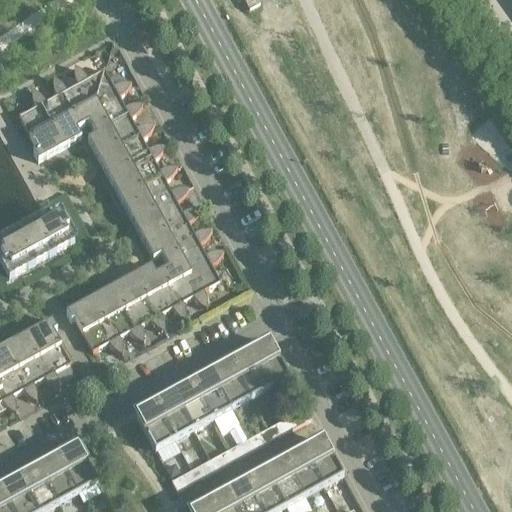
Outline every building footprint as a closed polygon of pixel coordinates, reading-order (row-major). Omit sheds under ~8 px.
[(254,0),(241,0),(249,14),(259,8),(254,0)] [(76,89),(66,95),(61,97),(79,131),(88,127),(104,74),(87,83),(86,82),(84,79),(82,77),(81,75),(79,74),(77,73),(74,71),(73,73),(73,76),(73,79),(73,80),(74,82),(74,85),(76,87),(76,89)] [(113,91),(104,74),(88,127),(93,136),(127,117),(125,112),(119,101),(121,100),(122,99),(124,97),(126,96),(127,94),(128,92),(130,90),(131,88),(128,87),(126,87),(123,87),(121,88),(120,88),(117,89),(115,90),(113,91)] [(55,100),(45,106),(39,109),(58,143),(54,145),(59,153),(81,141),(76,133),(79,131),(61,97),(66,95),(64,92),(63,90),(61,88),(58,86),(56,85),(55,84),(52,83),(52,85),(52,87),(52,90),(52,92),(53,94),(54,97),(55,99),(55,100)] [(34,112),(18,121),(36,154),(32,156),(37,165),(59,153),(54,145),(58,143),(39,109),(45,106),(43,103),(41,101),(40,100),(37,97),(35,96),(33,95),(31,94),(31,97),(31,99),(31,102),(31,103),(32,106),(32,107),(33,109),(34,112)] [(127,110),(125,112),(127,117),(93,136),(95,139),(87,143),(99,165),(107,160),(105,156),(139,138),(136,133),(130,122),(133,120),(136,119),(137,117),(139,115),(140,113),(141,111),(142,109),(141,109),(138,108),(134,109),(131,109),(129,110),(127,110)] [(139,132),(136,133),(139,138),(105,156),(107,160),(99,165),(110,186),(119,181),(117,177),(150,159),(148,154),(142,143),(144,142),(146,141),(147,140),(149,138),(150,136),(152,134),(153,132),(154,130),(150,129),(148,129),(145,130),(143,130),(141,131),(139,132)] [(150,153),(148,154),(150,159),(117,177),(119,181),(110,186),(122,207),(130,202),(128,199),(162,180),(159,175),(153,164),(155,164),(157,162),(159,160),(160,159),(162,157),(163,155),(164,153),(165,151),(161,151),(158,151),(156,151),(152,152),(150,153)] [(161,174),(159,175),(162,180),(128,199),(130,202),(122,207),(129,221),(138,216),(140,220),(173,201),(176,206),(177,206),(178,205),(180,204),(183,202),(184,200),(185,199),(186,197),(187,195),(188,193),(185,193),(183,193),(179,193),(176,194),(174,195),(171,196),(165,185),(166,185),(168,183),(171,181),(172,180),(173,178),(174,177),(176,175),(177,172),(173,172),(170,172),(168,172),(165,172),(164,173),(161,174)] [(138,216),(129,221),(141,242),(149,237),(151,241),(185,222),(188,228),(190,226),(191,225),(193,224),(195,222),(197,220),(198,219),(199,216),(200,214),(198,214),(195,214),(193,214),(191,214),(187,215),(184,216),(182,217),(176,206),(173,201),(140,220),(138,216)] [(59,218),(37,231),(52,258),(75,246),(59,218)] [(149,237),(141,242),(153,263),(161,259),(162,262),(196,243),(199,249),(202,247),(203,246),(206,244),(207,242),(209,240),(210,237),(211,235),(208,235),(206,235),(202,235),(199,236),(197,237),(194,238),(188,228),(185,222),(151,241),(149,237)] [(52,258),(37,231),(16,242),(31,270),(52,258)] [(31,270),(16,242),(0,250),(0,267),(8,282),(31,270)] [(196,243),(162,262),(167,271),(220,287),(211,270),(213,268),(214,267),(216,266),(218,265),(220,262),(220,261),(222,258),(223,256),(221,256),(218,256),(215,256),(214,256),(211,257),(209,257),(205,259),(199,249),(196,243)] [(151,270),(129,281),(134,290),(137,288),(156,322),(161,319),(172,313),(173,316),(175,318),(176,319),(178,321),(179,322),(182,323),(185,325),(185,323),(185,321),(185,318),(185,316),(185,314),(184,311),(183,309),(182,307),(177,310),(158,276),(155,278),(151,270)] [(220,287),(167,271),(158,276),(177,310),(182,307),(193,302),(194,304),(196,306),(197,308),(198,309),(201,311),(202,312),(206,313),(206,311),(206,309),(206,306),(206,304),(206,302),(205,300),(204,297),(203,296),(220,287)] [(134,290),(129,281),(108,293),(113,302),(116,300),(135,333),(140,330),(151,325),(152,327),(153,329),(155,330),(157,332),(158,333),(161,335),(162,336),(164,336),(164,335),(164,332),(164,330),(164,327),(164,325),(163,323),(162,320),(161,319),(156,322),(137,288),(134,290)] [(113,302),(108,293),(87,305),(92,313),(95,311),(114,345),(119,342),(129,336),(131,339),(132,340),(134,342),(136,344),(137,345),(139,346),(141,347),(143,348),(143,346),(143,344),(143,341),(143,339),(143,337),(142,334),(141,332),(140,330),(135,333),(116,300),(113,302)] [(92,313),(87,305),(65,316),(70,326),(74,324),(92,357),(108,348),(110,350),(111,352),(113,354),(114,355),(116,357),(118,358),(122,360),(122,358),(122,356),(122,352),(122,350),(121,347),(121,345),(120,343),(119,342),(114,345),(95,311),(92,313)] [(56,333),(51,324),(30,336),(34,345),(31,347),(49,380),(44,383),(45,386),(46,387),(48,389),(50,391),(51,392),(54,393),(57,395),(57,393),(58,390),(57,388),(57,386),(57,384),(56,382),(55,379),(54,377),(71,368),(53,335),(56,333)] [(34,345),(30,336),(9,347),(13,356),(10,358),(28,392),(23,395),(24,397),(26,399),(28,401),(29,402),(30,403),(33,405),(36,406),(36,404),(36,402),(36,400),(36,397),(36,395),(35,393),(34,391),(33,389),(44,383),(49,380),(31,347),(34,345)] [(269,345),(249,356),(269,393),(289,382),(274,353),(273,354),(269,345)] [(13,356),(9,347),(0,352),(0,390),(7,403),(2,406),(3,408),(4,410),(6,412),(7,413),(9,415),(11,416),(15,418),(15,416),(15,414),(15,412),(15,409),(15,407),(14,405),(13,403),(12,400),(23,395),(28,392),(10,358),(13,356)] [(269,393),(249,356),(230,367),(250,404),(269,393)] [(250,404),(230,367),(211,377),(231,414),(250,404)] [(231,414),(211,377),(192,387),(212,424),(231,414)] [(212,424),(192,387),(173,398),(193,435),(212,424)] [(193,435),(173,398),(154,408),(174,445),(193,435)] [(174,445),(154,408),(134,419),(155,456),(174,445)] [(295,419),(286,424),(291,434),(301,429),(295,419)] [(291,434),(286,424),(277,429),(282,439),(291,434)] [(257,439),(248,445),(253,454),(263,449),(257,439)] [(327,452),(323,444),(303,455),(323,492),(343,481),(328,452),(327,452)] [(253,454),(248,445),(239,450),(244,459),(253,454)] [(97,487),(77,450),(57,461),(77,498),(97,487)] [(323,492),(303,455),(284,465),(304,502),(323,492)] [(219,460),(210,465),(215,475),(225,470),(219,460)] [(77,498),(57,461),(38,472),(58,509),(77,498)] [(215,475),(210,465),(201,470),(206,480),(215,475)] [(286,511),(304,502),(284,465),(265,476),(285,511),(286,511)] [(51,511),(58,509),(38,472),(19,482),(35,511),(51,511)] [(285,511),(265,476),(246,486),(260,511),(285,511)] [(181,481),(171,486),(177,496),(186,491),(181,481)] [(35,511),(19,482),(0,492),(10,511),(35,511)] [(260,511),(246,486),(227,496),(235,511),(260,511)] [(10,511),(0,492),(0,511),(10,511)] [(235,511),(227,496),(208,507),(211,511),(235,511)]
